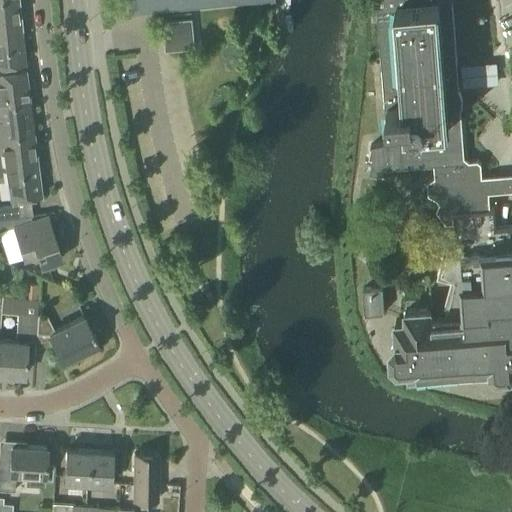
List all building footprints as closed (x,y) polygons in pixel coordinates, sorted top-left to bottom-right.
[(0,0),(0,31),(22,30),(19,0),(0,0)] [(247,3),(246,0),(136,0),(138,14),(247,3)] [(511,224),(508,225),(495,226),(494,214),(494,207),(490,208),(489,192),(495,192),(494,175),(482,176),(481,163),(477,160),(469,160),(464,156),(460,110),(462,106),(462,101),(462,95),(459,88),(457,62),(452,0),(376,0),(387,141),(370,145),(370,146),(368,156),(372,157),(369,172),(387,175),(390,167),(433,164),(434,177),(427,182),(428,194),(436,198),(439,202),(436,210),(446,221),(453,220),(456,252),(444,253),(437,277),(451,281),(444,305),(447,306),(445,315),(431,315),(431,308),(406,310),(406,319),(397,319),(399,339),(407,339),(410,372),(466,368),(490,366),(491,366),(498,372),(511,371),(511,370),(511,224)] [(163,50),(193,48),(191,18),(161,21),(163,50)] [(0,64),(25,62),(22,30),(0,31),(0,64)] [(0,103),(29,100),(25,68),(0,71),(0,103)] [(0,135),(33,131),(29,100),(0,103),(0,135)] [(0,166),(37,163),(33,131),(0,135),(0,166)] [(37,163),(0,166),(0,179),(9,178),(9,181),(7,181),(9,198),(10,198),(11,205),(0,206),(0,219),(19,217),(19,218),(30,215),(32,215),(30,195),(41,194),(37,163)] [(19,217),(0,219),(0,227),(14,223),(15,226),(14,226),(24,257),(37,253),(41,265),(61,258),(47,215),(32,220),(30,215),(19,218),(19,217)] [(37,298),(38,283),(28,282),(26,297),(37,298)] [(365,312),(384,311),(382,287),(363,288),(365,312)] [(35,343),(37,313),(18,312),(16,339),(0,338),(0,372),(24,373),(26,343),(35,343)] [(37,313),(35,343),(55,344),(62,359),(97,342),(84,315),(54,330),(46,314),(37,313)] [(46,474),(47,446),(26,444),(26,441),(0,439),(0,489),(13,491),(15,472),(26,473),(26,484),(44,486),(45,474),(46,474)] [(88,482),(90,448),(67,447),(65,480),(88,482)] [(90,448),(88,482),(111,483),(113,450),(90,448)] [(159,499),(159,453),(135,452),(134,498),(159,499)] [(0,511),(11,511),(13,499),(0,497),(0,511)] [(86,511),(87,505),(52,503),(51,511),(86,511)]
